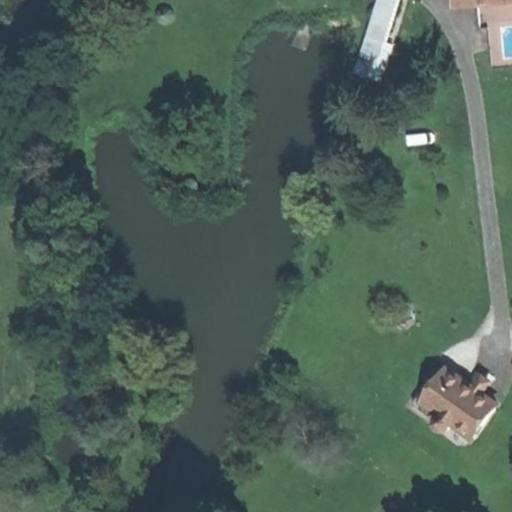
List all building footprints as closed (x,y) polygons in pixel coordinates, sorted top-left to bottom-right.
[(386,0),(355,104),(370,108),(402,0),(386,0)] [(437,384),(448,392),(459,376),(448,368),(442,378),(437,384)] [(473,386),(459,376),(448,392),(436,408),(450,417),(477,436),(499,404),(484,393),(473,386)] [(478,378),(473,386),(484,393),(489,385),(478,378)] [(426,400),(436,408),(448,392),(437,384),(426,400)] [(451,428),(452,422),(450,417),(444,415),(439,418),(437,423),(440,429),(445,430),(451,428)]
